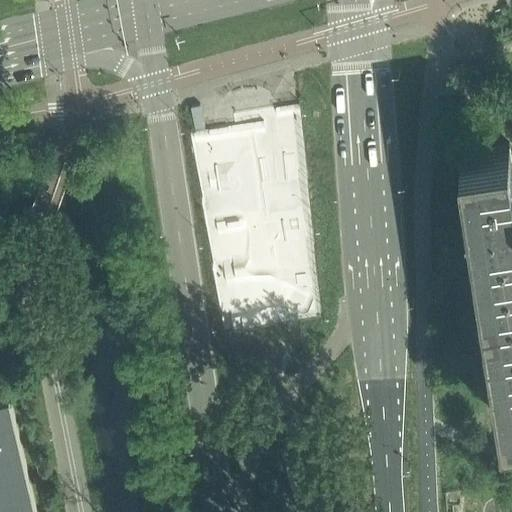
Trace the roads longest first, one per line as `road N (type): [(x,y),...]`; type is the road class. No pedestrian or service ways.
road 1 (primary): [(149,16),(222,511)]
road 2 (primary): [(394,511),(372,176)]
road 3 (primary): [(372,176),(388,157),(380,21),(386,0)]
road 4 (primary): [(372,176),(360,0)]
road 5 (secondary): [(0,57),(149,16)]
